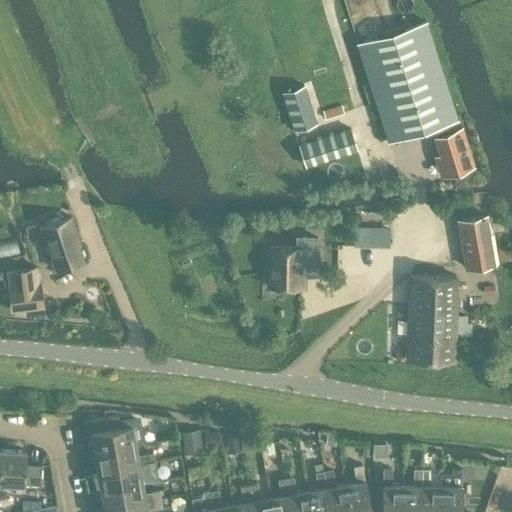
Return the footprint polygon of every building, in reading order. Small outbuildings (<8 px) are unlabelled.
[(456,118),(425,22),(357,43),(388,140),(456,118)] [(292,88),(282,92),(294,129),(316,123),(304,85),(292,88)] [(350,127),(298,144),(298,145),(305,166),(307,166),(357,150),(350,127)] [(467,161),(458,134),(418,146),(426,174),(467,161)] [(40,228),(55,271),(84,260),(79,245),(81,244),(71,217),(40,228)] [(487,221),(460,225),(467,267),(494,262),(487,221)] [(337,247),(336,274),(388,275),(389,228),(359,226),(355,226),(354,247),(337,247)] [(268,246),(268,286),(301,287),(301,274),(316,274),(316,238),(297,238),(297,246),(268,246)] [(37,265),(5,270),(7,284),(6,285),(10,312),(44,307),(41,280),(40,280),(37,265)] [(410,275),(407,360),(453,361),(454,336),(470,336),(470,323),(454,323),(455,276),(410,275)] [(117,415),(83,421),(86,434),(91,433),(92,444),(87,445),(89,453),(136,445),(144,443),(142,434),(140,424),(139,415),(118,419),(117,415)] [(199,429),(181,432),(183,444),(201,441),(199,429)] [(219,430),(204,433),(206,448),(221,445),(219,430)] [(239,434),(225,436),(228,453),(241,451),(241,450),(241,449),(239,435),(239,434)] [(258,438),(239,435),(241,449),(259,446),(259,445),(258,438)] [(371,450),(386,451),(386,439),(371,439),(371,450)] [(136,445),(89,453),(90,461),(96,460),(98,472),(154,461),(154,460),(153,453),(137,456),(136,445)] [(1,450),(0,464),(0,483),(23,485),(24,484),(41,486),(42,465),(25,464),(25,452),(1,450)] [(99,482),(94,483),(95,491),(142,483),(141,472),(156,470),(154,461),(98,472),(99,482)] [(349,511),(369,511),(362,466),(353,467),(356,483),(344,485),(349,511)] [(402,511),(402,486),(392,486),(391,470),(382,471),(382,511),(402,511)] [(402,486),(402,511),(421,511),(421,470),(413,470),(413,486),(402,486)] [(421,470),(421,511),(439,511),(440,485),(430,486),(430,470),(421,470)] [(440,485),(439,511),(460,511),(460,470),(451,470),(451,472),(440,472),(440,485)] [(322,473),(329,511),(349,511),(344,485),(333,487),(331,472),(322,473)] [(306,491),(309,511),(329,511),(322,473),(314,475),(317,490),(306,491)] [(285,479),(291,511),(309,511),(306,491),(296,493),(293,478),(285,479)] [(269,498),(271,511),(291,511),(285,479),(276,481),(279,496),(269,498)] [(142,483),(95,491),(97,499),(103,498),(104,510),(162,500),(160,491),(144,493),(142,483)] [(252,511),(271,511),(269,498),(259,499),(256,485),(248,486),(252,511)] [(233,511),(252,511),(248,486),(240,487),(242,502),(232,504),(233,511)] [(210,492),(213,511),(233,511),(232,504),(221,506),(218,491),(210,492)] [(193,511),(213,511),(210,492),(202,494),(202,496),(191,498),(194,511),(193,511)] [(104,511),(147,511),(147,510),(163,507),(162,500),(104,510),(104,511)]
